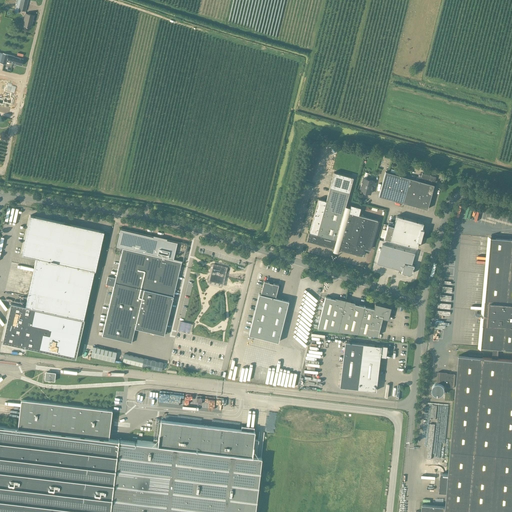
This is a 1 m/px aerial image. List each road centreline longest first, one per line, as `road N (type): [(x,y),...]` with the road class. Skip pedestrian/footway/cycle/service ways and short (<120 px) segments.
road 1 (unclassified): [(423,302),(168,221),(1,193)]
road 2 (unclassified): [(511,207),(462,194),(452,199),(423,302)]
road 3 (unclassified): [(6,162),(43,0)]
road 4 (unknown): [(99,228),(15,214),(0,272)]
road 5 (unknown): [(250,348),(283,350),(299,263)]
